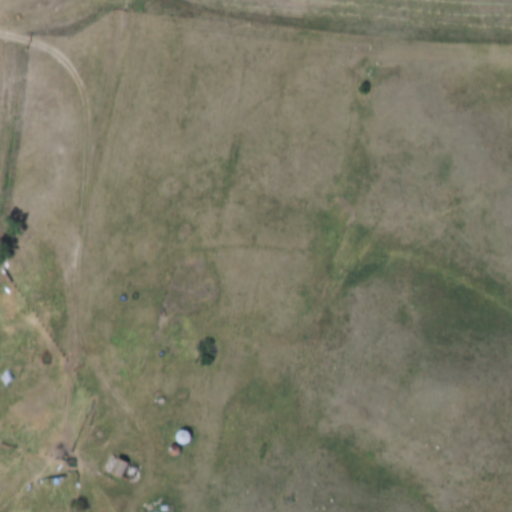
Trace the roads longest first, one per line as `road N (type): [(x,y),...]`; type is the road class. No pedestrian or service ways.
road 1 (track): [(60,55),(96,58),(174,26),(511,53)]
road 2 (track): [(0,27),(42,42),(86,87),(87,218),(73,322),(128,407)]
